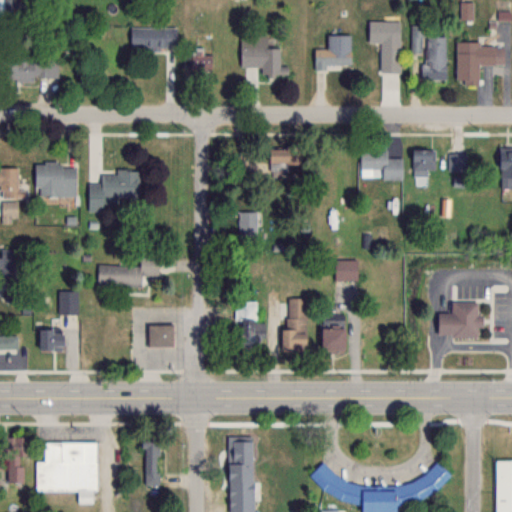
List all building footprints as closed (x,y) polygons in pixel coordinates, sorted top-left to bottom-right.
[(0,0),(0,14),(23,15),(22,0),(0,0)] [(460,19),(472,19),(472,2),(461,2),(460,19)] [(368,43),(380,43),(380,73),(400,73),(400,21),(368,21),(368,43)] [(445,36),(425,36),(424,25),(411,26),(411,52),(421,52),(421,78),(445,78),(445,36)] [(130,46),(175,46),(175,26),(130,26),(130,46)] [(351,66),(350,34),(327,34),(327,48),(314,48),(314,66),(351,66)] [(494,65),(494,42),(456,42),(455,84),(478,84),(478,65),(494,65)] [(240,65),(261,65),(261,74),(288,74),(288,65),(279,65),(279,43),(240,43),(240,65)] [(212,72),(212,51),(192,51),(192,72),(212,72)] [(57,78),(57,55),(2,55),(2,78),(57,78)] [(300,163),(300,147),(268,147),(268,163),(300,163)] [(511,147),(498,147),(498,181),(511,181),(511,147)] [(386,149),(359,149),(359,169),(381,169),(381,180),(402,180),(402,158),(386,158),(386,149)] [(411,174),(434,174),(434,149),(411,149),(411,174)] [(66,195),(66,187),(76,187),(75,163),(34,163),(34,186),(45,186),(45,195),(66,195)] [(18,187),(18,166),(0,166),(0,197),(23,197),(23,187),(18,187)] [(88,182),(87,209),(103,210),(103,197),(138,197),(138,169),(115,168),(115,173),(99,172),(99,182),(88,182)] [(0,221),(18,221),(18,200),(1,200),(0,221)] [(238,210),(238,237),(257,237),(257,210),(238,210)] [(0,250),(0,274),(18,274),(18,250),(0,250)] [(140,286),(140,274),(157,274),(158,254),(139,254),(139,265),(97,264),(96,284),(140,286)] [(356,259),(334,259),(334,279),(356,279),(356,259)] [(57,290),(57,313),(76,313),(76,290),(57,290)] [(256,321),(256,293),(235,293),(235,348),(256,348),(256,335),(264,335),(264,321),(256,321)] [(306,350),(306,296),(286,296),(286,327),(280,327),(280,350),(306,350)] [(436,313),(436,336),(480,336),(480,301),(451,301),(451,313),(436,313)] [(173,346),(173,323),(147,323),(147,346),(173,346)] [(343,352),(343,323),(320,323),(320,352),(343,352)] [(61,348),(61,328),(37,328),(37,348),(61,348)] [(17,335),(0,334),(0,348),(17,348),(17,335)] [(142,484),(159,484),(159,434),(142,434),(142,484)] [(24,482),(24,435),(4,435),(4,482),(24,482)] [(251,435),(229,435),(229,477),(251,477),(251,435)] [(95,440),(43,441),(44,463),(36,463),(36,490),(96,489),(95,440)] [(511,511),(511,459),(495,460),(494,511),(511,511)] [(396,511),(397,503),(420,503),(449,475),(440,464),(413,489),(343,489),(319,464),(309,473),(335,501),(360,501),(359,511),(396,511)]
